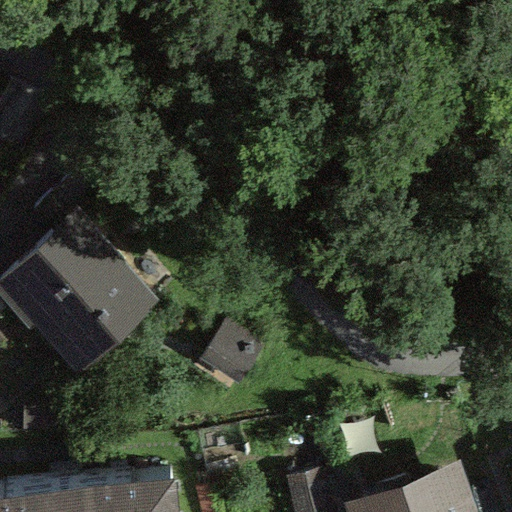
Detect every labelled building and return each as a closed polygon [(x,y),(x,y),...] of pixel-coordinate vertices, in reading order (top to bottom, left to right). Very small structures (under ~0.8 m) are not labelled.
[(82,355),(162,285),(81,193),(0,265),(0,273),(34,311),(39,307),(82,355)] [(238,376),(262,341),(227,317),(203,351),(238,376)] [(492,511),(469,447),(352,488),(359,511),(492,511)] [(0,511),(195,511),(189,452),(0,471),(0,511)] [(299,511),(332,511),(321,464),(290,471),(299,511)]
